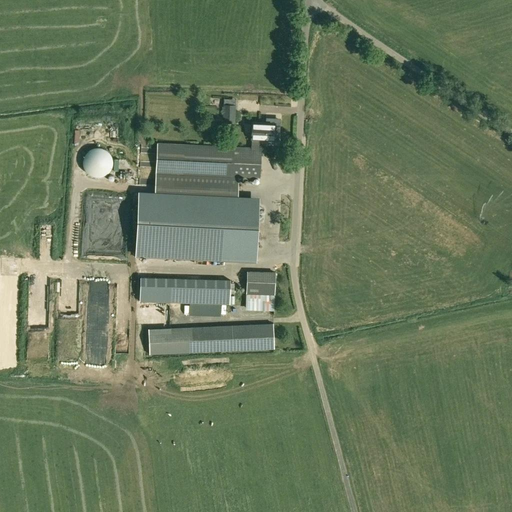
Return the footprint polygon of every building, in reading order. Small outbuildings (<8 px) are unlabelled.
[(236,100),(223,99),(222,123),(235,124),(236,100)] [(259,149),(259,140),(274,140),(274,132),(278,132),(279,119),(267,119),(266,123),(252,122),(251,139),(251,148),(156,144),(154,193),(238,197),(239,176),(259,177),(261,149),(259,149)] [(257,206),(138,200),(135,263),(254,269),(257,206)] [(108,269),(108,260),(95,260),(95,269),(108,269)] [(248,275),(249,291),(276,290),(275,274),(248,275)] [(172,279),(172,299),(231,300),(231,281),(172,279)] [(249,292),(248,307),(273,307),(273,292),(249,292)] [(65,301),(62,340),(75,341),(78,302),(65,301)] [(189,301),(178,301),(179,316),(190,315),(189,301)] [(89,317),(88,336),(106,336),(107,318),(89,317)] [(272,323),(150,329),(150,351),(273,345),(272,323)]
